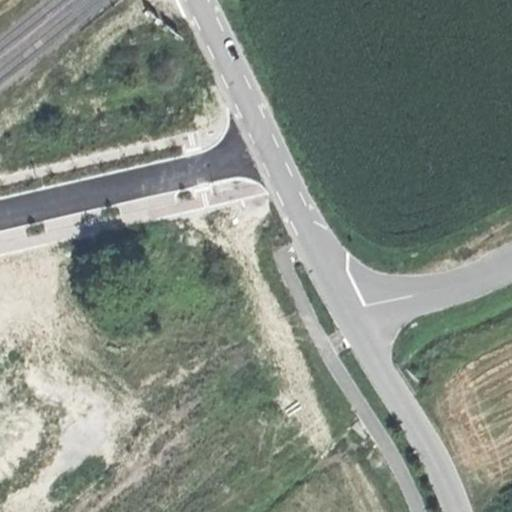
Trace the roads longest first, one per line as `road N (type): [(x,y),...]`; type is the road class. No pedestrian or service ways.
road 1 (residential): [(0,214),(269,153)]
road 2 (unclassified): [(459,511),(348,310)]
road 3 (unclassified): [(269,153),(348,310)]
road 4 (unclassified): [(348,310),(441,290),(511,263)]
road 5 (unclassified): [(197,0),(269,153)]
